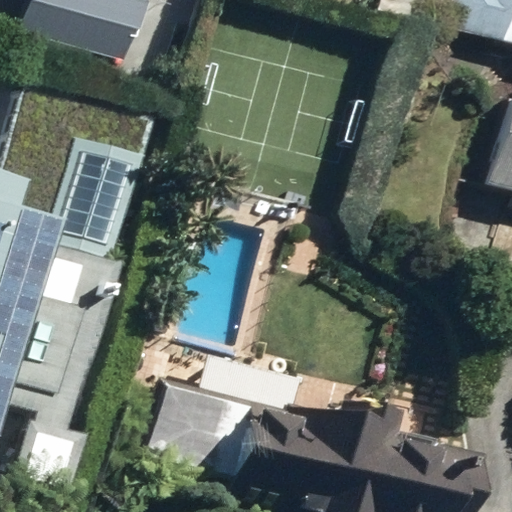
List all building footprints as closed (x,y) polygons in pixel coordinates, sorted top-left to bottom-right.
[(20,0),(12,34),(119,63),(136,0),(20,0)] [(511,54),(511,0),(443,0),(434,34),(511,54)] [(511,89),(505,88),(477,184),(511,194),(511,89)] [(0,338),(28,229),(0,221),(0,338)] [(266,416),(145,384),(125,460),(209,483),(203,504),(234,511),(417,511),(419,508),(432,511),(441,511),(456,459),(376,438),(381,420),(328,406),(323,424),(268,409),(266,416)]
